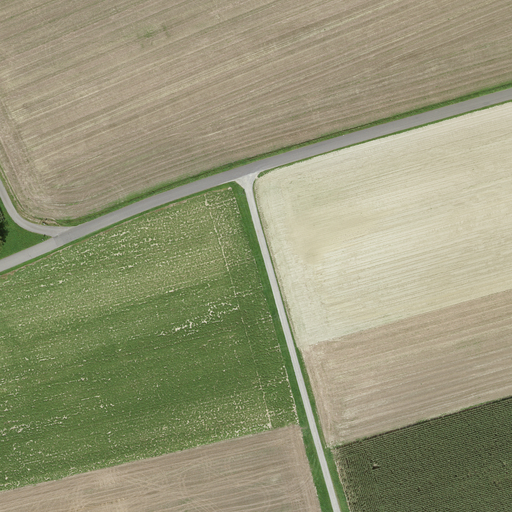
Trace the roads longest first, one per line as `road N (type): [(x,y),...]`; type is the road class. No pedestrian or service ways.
road 1 (unclassified): [(511,95),(163,199),(0,267)]
road 2 (track): [(339,511),(244,173)]
